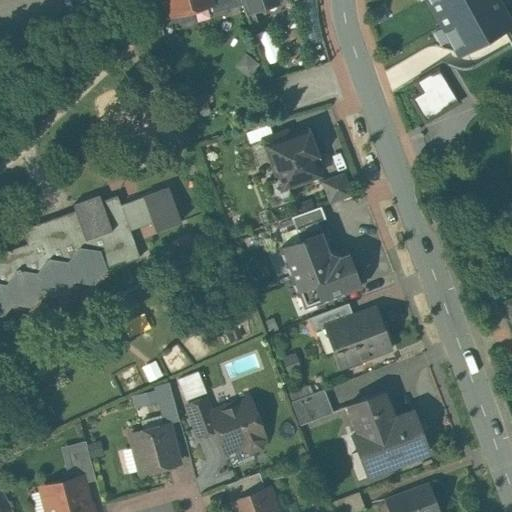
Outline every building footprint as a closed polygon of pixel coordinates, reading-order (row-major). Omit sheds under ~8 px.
[(170,0),(174,13),(209,4),(210,3),(208,0),(170,0)] [(240,0),(208,0),(210,3),(209,4),(212,12),(241,4),(240,0)] [(240,0),(241,4),(245,13),(278,2),(277,0),(240,0)] [(511,21),(500,0),(425,0),(457,58),(511,27),(511,21)] [(428,115),(460,96),(442,65),(421,77),(427,87),(416,93),(428,115)] [(303,120),(292,125),(290,119),(258,131),(277,181),(316,167),(310,152),(315,150),(303,120)] [(343,173),(321,181),(329,201),(350,194),(343,173)] [(29,305),(43,291),(63,295),(77,280),(94,283),(105,269),(104,267),(123,260),(124,262),(139,257),(133,241),(132,241),(127,229),(151,221),(155,230),(181,221),(168,186),(120,203),(116,194),(101,200),(99,194),(72,204),(75,210),(56,217),(22,229),(27,244),(0,253),(0,315),(12,302),(29,305)] [(320,205),(290,216),(299,239),(321,231),(317,220),(324,217),(320,205)] [(339,254),(329,250),(321,231),(299,239),(280,247),(299,295),(304,293),(312,296),(314,302),(359,284),(346,251),(339,254)] [(489,286),(478,290),(487,311),(498,306),(489,286)] [(341,305),(308,317),(313,329),(325,324),(345,316),(341,305)] [(345,316),(325,324),(340,366),(388,348),(373,306),(345,316)] [(185,395),(208,390),(202,368),(180,374),(185,395)] [(323,389),(301,397),(310,420),(332,412),(323,389)] [(383,391),(347,405),(357,432),(354,433),(354,434),(358,432),(364,448),(360,449),(361,451),(400,436),(392,417),(383,391)] [(211,413),(205,397),(185,405),(193,427),(212,420),(209,413),(211,413)] [(310,420),(301,397),(291,401),(300,424),(310,420)] [(211,413),(209,413),(212,420),(223,450),(238,444),(249,449),(258,445),(262,435),(249,399),(211,413)] [(360,449),(358,450),(367,474),(427,451),(421,436),(423,431),(419,420),(414,418),(411,410),(392,417),(400,436),(361,451),(360,449)] [(166,423),(130,433),(140,472),(177,462),(166,423)] [(85,444),(66,449),(69,462),(89,457),(85,444)] [(89,457),(69,462),(74,480),(80,479),(81,482),(94,479),(89,457)] [(258,471),(224,484),(231,500),(264,488),(258,471)] [(74,480),(42,489),(47,511),(88,511),(81,482),(80,479),(74,480)] [(439,511),(428,482),(384,498),(385,501),(388,511),(439,511)] [(264,488),(231,500),(234,511),(275,511),(271,502),(273,501),(268,487),(264,488)] [(358,491),(329,502),(332,511),(354,511),(364,508),(358,491)] [(388,511),(385,501),(374,505),(377,511),(388,511)]
